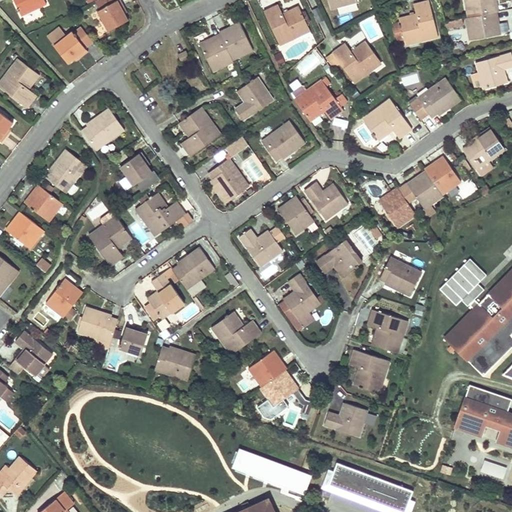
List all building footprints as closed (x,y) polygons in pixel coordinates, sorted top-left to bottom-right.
[(13,0),(21,16),(46,4),(44,0),(13,0)] [(115,0),(115,1),(114,0),(95,0),(100,8),(98,10),(108,30),(129,19),(125,13),(127,11),(121,0),(115,0)] [(465,0),(469,16),(498,11),(500,10),(497,0),(465,0)] [(399,18),(402,31),(405,44),(438,36),(429,1),(413,5),(416,14),(399,18)] [(310,30),(304,18),(298,5),(282,13),(278,4),(264,11),(280,45),(296,38),(297,41),(312,34),(310,30)] [(466,17),(469,28),(471,39),(502,33),(498,11),(469,16),(466,17)] [(220,33),(232,59),(252,50),(239,21),(219,31),(220,33)] [(69,62),(75,58),(77,61),(89,51),(73,31),(55,44),(69,62)] [(233,61),(232,59),(220,33),(198,43),(212,71),(222,66),(233,61)] [(328,45),(324,40),(316,47),(320,53),(328,45)] [(345,42),(338,47),(332,52),(354,83),(381,63),(365,40),(351,50),(345,42)] [(178,55),(182,63),(190,59),(186,51),(178,55)] [(484,89),(496,86),(508,82),(504,69),(511,66),(511,54),(511,52),(476,62),(479,72),(483,86),(484,89)] [(0,86),(27,108),(37,95),(30,89),(40,76),(19,59),(0,82),(0,86)] [(483,86),(479,72),(471,74),(475,89),(483,86)] [(244,101),(239,104),(234,108),(242,119),(273,99),(257,75),(236,90),(244,101)] [(432,117),(435,115),(438,113),(439,115),(462,99),(447,77),(418,97),(409,103),(421,120),(429,114),(432,117)] [(325,111),(328,115),(331,119),(344,110),(341,105),(347,100),(341,93),(335,97),(322,79),(294,98),(311,122),(325,111)] [(380,141),(387,136),(394,131),(400,138),(413,129),(391,98),(363,118),(380,141)] [(124,128),(116,117),(108,105),(85,122),(87,124),(81,128),(95,149),(124,128)] [(189,136),(185,139),(181,142),(191,155),(221,134),(201,107),(179,123),(189,136)] [(0,141),(2,143),(11,131),(9,129),(14,122),(0,111),(0,141)] [(275,159),(278,157),(281,155),(283,158),(306,142),(290,119),(261,140),(275,159)] [(467,143),(465,145),(462,147),(476,168),(477,167),(489,159),(492,158),(505,149),(499,140),(489,125),(466,141),(467,143)] [(248,145),(242,136),(234,141),(240,149),(248,145)] [(240,149),(234,141),(227,147),(233,155),(240,149)] [(51,172),(49,175),(47,177),(66,193),(87,165),(66,149),(49,170),(51,172)] [(141,151),(120,166),(133,185),(135,184),(141,192),(159,179),(154,171),(152,172),(148,166),(150,164),(141,151)] [(426,170),(442,194),(444,193),(449,199),(460,190),(456,184),(461,181),(443,155),(431,164),(424,168),(426,170)] [(210,179),(218,191),(226,202),(249,186),(229,157),(208,172),(212,178),(210,179)] [(493,166),(489,159),(477,167),(482,174),(493,166)] [(442,194),(426,170),(407,182),(418,199),(425,208),(423,209),(428,216),(436,210),(431,204),(443,195),(442,194)] [(349,203),(341,193),(334,183),(323,190),(317,181),(305,189),(326,219),(349,203)] [(418,199),(407,182),(399,188),(400,190),(410,205),(418,199)] [(486,183),(478,189),(483,196),(491,191),(486,183)] [(38,184),(31,193),(24,202),(49,221),(63,203),(38,184)] [(399,229),(417,216),(410,205),(400,190),(380,203),(399,229)] [(185,214),(180,208),(176,201),(167,207),(157,193),(135,208),(154,236),(185,214)] [(296,195),(287,201),(278,208),(296,233),(315,220),(296,195)] [(102,202),(87,214),(93,221),(108,209),(102,202)] [(20,211),(13,220),(6,229),(31,248),(45,230),(20,211)] [(123,256),(121,252),(118,249),(132,238),(116,215),(88,235),(110,266),(123,256)] [(376,238),(382,234),(375,224),(370,228),(376,238)] [(262,267),(284,251),(277,241),(285,236),(278,226),(270,232),(269,230),(259,238),(251,228),(240,236),(262,267)] [(325,274),(329,271),(334,267),(341,278),(362,263),(346,240),(316,262),(325,274)] [(216,268),(208,257),(200,246),(177,262),(178,264),(172,268),(175,272),(187,289),(216,268)] [(0,296),(20,271),(0,255),(0,296)] [(385,284),(410,296),(422,271),(391,255),(380,278),(386,281),(385,284)] [(511,266),(479,303),(475,299),(484,290),(478,284),(486,275),(469,259),(440,289),(456,305),(462,300),(468,306),(469,305),(472,308),(443,337),(460,354),(464,349),(469,354),(464,358),(481,375),(510,346),(511,348),(511,361),(500,374),(511,377),(511,336),(508,334),(511,329),(511,266)] [(36,266),(45,273),(50,267),(41,260),(36,266)] [(159,315),(161,318),(184,302),(167,278),(175,272),(172,268),(171,266),(151,280),(157,289),(159,292),(148,300),(150,303),(159,315)] [(69,273),(57,288),(46,302),(64,316),(83,291),(74,284),(77,280),(69,273)] [(295,290),(284,298),(286,300),(291,307),(286,310),(296,325),(301,321),(300,319),(311,311),(322,303),(300,274),(289,282),(295,290)] [(148,300),(159,292),(157,289),(146,297),(148,300)] [(286,310),(291,307),(286,300),(281,304),(286,310)] [(159,315),(150,303),(142,308),(151,321),(159,315)] [(86,306),(82,319),(77,332),(97,339),(110,343),(118,319),(111,317),(112,314),(86,306)] [(367,325),(377,328),(371,344),(397,353),(407,321),(372,309),(367,325)] [(235,311),(224,319),(212,327),(232,355),(263,332),(253,319),(245,325),(235,311)] [(311,311),(300,319),(301,321),(304,326),(315,317),(311,311)] [(168,318),(158,319),(159,327),(169,326),(168,318)] [(140,355),(144,344),(147,333),(140,331),(141,328),(126,324),(118,348),(140,355)] [(16,359),(35,375),(37,373),(45,363),(53,354),(26,331),(16,342),(25,349),(16,359)] [(95,344),(109,348),(110,343),(97,339),(95,344)] [(188,380),(192,367),(196,354),(170,345),(169,348),(162,346),(154,369),(188,380)] [(360,368),(354,385),(380,394),(391,361),(355,349),(350,365),(360,368)] [(464,358),(469,354),(464,349),(460,354),(464,358)] [(263,386),(286,369),(288,368),(275,350),(270,353),(250,368),(263,386)] [(42,377),(50,368),(45,363),(37,373),(42,377)] [(0,396),(9,385),(5,381),(10,375),(0,367),(0,396)] [(261,388),(267,397),(274,406),(299,388),(286,369),(263,386),(261,388)] [(511,413),(507,412),(511,399),(469,385),(455,427),(481,436),(485,424),(501,429),(497,441),(511,446),(511,413)] [(340,415),(329,412),(325,425),(360,437),(365,421),(368,412),(369,410),(344,402),(340,415)] [(376,415),(368,412),(365,421),(373,424),(376,415)] [(25,432),(19,427),(15,432),(21,437),(25,432)] [(306,494),(312,475),(238,449),(231,469),(290,489),(290,488),(306,494)] [(0,470),(0,492),(3,495),(8,489),(15,495),(36,470),(20,456),(9,468),(5,465),(0,470)] [(405,511),(413,491),(336,462),(328,485),(400,511),(405,511)] [(506,464),(482,462),(482,474),(506,475),(506,464)] [(443,464),(441,470),(450,473),(452,467),(443,464)] [(69,511),(66,508),(72,503),(63,492),(38,511),(69,511)] [(270,511),(264,496),(226,511),(270,511)]
